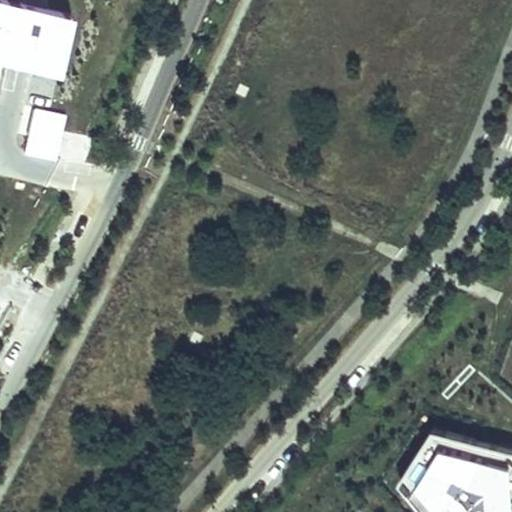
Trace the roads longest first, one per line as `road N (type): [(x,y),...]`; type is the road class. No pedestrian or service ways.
road 1 (residential): [(218,511),(429,270),(475,209),(511,127)]
road 2 (residential): [(204,0),(0,406)]
